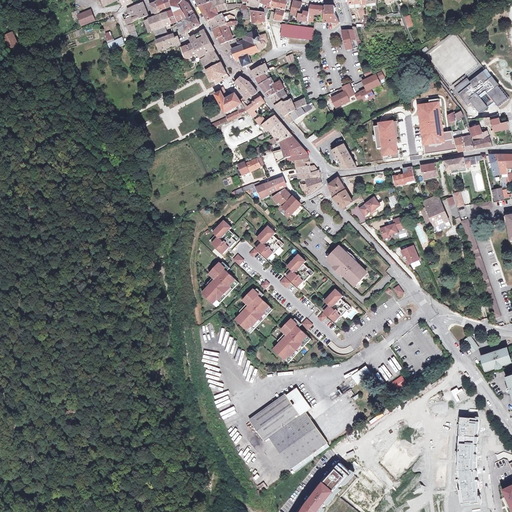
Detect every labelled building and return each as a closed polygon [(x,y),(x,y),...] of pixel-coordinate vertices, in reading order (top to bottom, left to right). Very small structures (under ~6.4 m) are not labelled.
[(148,16),(144,3),(145,2),(144,0),(128,8),(131,17),(125,20),(127,25),(134,21),(148,16)] [(160,11),(166,9),(162,0),(157,2),(160,11)] [(162,0),(166,9),(173,6),(170,0),(162,0)] [(174,10),(176,16),(184,12),(180,5),(183,0),(170,0),(173,6),(174,10)] [(184,12),(176,16),(178,22),(185,19),(195,14),(189,3),(184,0),(183,0),(180,5),(184,12)] [(208,21),(210,20),(222,14),(228,12),(227,5),(226,5),(224,0),(217,0),(212,1),(199,6),(208,21)] [(255,7),(255,11),(258,12),(260,8),(261,3),(261,0),(243,0),(243,1),(245,1),(245,0),(249,1),(248,5),(255,7)] [(279,8),(281,0),(274,0),(272,6),(278,8),(279,8)] [(288,0),(281,0),(279,8),(278,8),(277,12),(275,20),(289,23),(291,14),(292,13),(285,11),(288,0)] [(295,1),(292,13),(291,14),(300,16),(300,14),(303,3),(295,1)] [(156,13),(157,16),(161,15),(160,11),(157,2),(151,5),(153,11),(153,12),(154,13),(155,13),(156,13)] [(311,5),(310,13),(309,21),(314,22),(313,13),(321,14),(322,6),(311,5)] [(335,6),(325,6),(324,23),(340,23),(337,16),(336,12),(335,6)] [(243,21),(250,20),(249,10),(243,9),(241,9),(243,21)] [(79,15),(82,26),(96,21),(91,10),(79,15)] [(168,13),(172,24),(178,22),(176,16),(174,10),(168,13)] [(252,11),(253,23),(266,22),(265,13),(258,12),(255,11),(253,11),(252,11)] [(300,16),(299,20),(301,20),(303,21),(303,25),(308,25),(309,21),(310,13),(305,12),(304,15),(300,14),(300,16)] [(165,27),(172,24),(168,13),(161,15),(165,27)] [(224,17),(222,14),(210,20),(212,26),(214,30),(220,27),(233,22),(236,21),(235,17),(230,15),(224,17)] [(149,33),(153,31),(165,27),(161,15),(157,16),(150,19),(150,20),(145,21),(149,33)] [(187,31),(188,32),(189,32),(190,32),(191,31),(192,30),(201,25),(196,15),(185,20),(188,26),(189,27),(186,29),(186,30),(187,31)] [(404,17),(408,28),(413,26),(410,16),(404,17)] [(184,34),(188,32),(187,31),(186,30),(186,29),(189,27),(188,26),(185,20),(178,23),(183,36),(184,35),(184,34)] [(233,22),(220,27),(224,36),(219,38),(220,42),(219,42),(220,44),(220,45),(234,40),(229,27),(237,24),(236,21),(233,22)] [(133,40),(138,38),(136,30),(134,23),(128,26),(133,40)] [(169,36),(157,41),(156,41),(160,51),(181,44),(179,37),(183,36),(178,23),(177,23),(178,24),(174,25),(174,26),(171,27),(174,34),(169,36)] [(281,36),(312,40),(314,29),(283,25),(281,36)] [(165,27),(153,31),(157,41),(169,36),(165,27)] [(224,36),(220,27),(214,30),(217,39),(219,38),(224,36)] [(354,29),(349,30),(342,31),(346,50),(358,47),(357,41),(354,29)] [(232,49),(234,53),(235,57),(236,60),(240,58),(243,67),(252,64),(249,55),(260,52),(260,51),(265,48),(266,46),(266,45),(267,44),(266,43),(266,42),(268,41),(266,34),(260,36),(258,30),(243,36),(245,41),(238,43),(240,47),(232,49)] [(107,42),(113,41),(110,31),(105,33),(107,42)] [(191,43),(191,44),(193,43),(196,49),(211,42),(204,31),(191,38),(192,42),(191,43)] [(11,52),(21,47),(14,32),(3,38),(11,52)] [(110,50),(125,44),(122,37),(107,43),(110,50)] [(211,42),(196,49),(198,54),(200,57),(214,51),(215,50),(211,42)] [(191,44),(187,46),(191,57),(198,54),(196,49),(193,43),(191,44)] [(191,57),(187,46),(182,48),(186,59),(190,58),(191,57)] [(214,51),(200,57),(204,65),(219,58),(214,51)] [(295,61),(293,54),(287,57),(289,64),(295,61)] [(227,74),(222,63),(207,70),(212,81),(216,80),(217,82),(222,80),(221,77),(227,74)] [(251,72),(256,79),(268,72),(276,69),(275,67),(268,69),(266,64),(251,72)] [(371,71),(364,75),(365,79),(361,81),(365,89),(355,94),(355,95),(357,100),(363,98),(364,101),(375,97),(372,89),(381,85),(379,81),(385,78),(382,70),(373,75),(371,71)] [(460,93),(459,94),(468,105),(471,102),(480,113),(494,102),(498,107),(508,99),(498,86),(499,85),(492,76),(489,79),(483,71),(470,82),(467,78),(455,87),(460,93)] [(260,84),(271,78),(268,72),(256,79),(260,84)] [(236,83),(242,89),(250,82),(241,78),(236,83)] [(274,84),(271,78),(260,84),(266,93),(272,89),(270,85),(271,85),(274,84)] [(280,81),(272,86),(277,93),(284,89),(280,81)] [(246,100),(248,99),(252,95),(253,96),(258,93),(250,83),(250,82),(242,89),(240,91),(246,100)] [(340,93),(330,98),(336,109),(350,101),(349,98),(355,95),(355,94),(349,83),(341,87),(342,89),(339,90),(340,93)] [(269,97),(277,93),(272,86),(271,85),(270,85),(272,89),(266,93),(269,97)] [(273,102),(286,95),(284,89),(277,93),(269,97),(273,102)] [(228,98),(225,90),(219,93),(216,94),(226,113),(237,107),(239,112),(241,116),(249,112),(246,108),(242,103),(236,94),(228,98)] [(276,106),(289,100),(286,95),(273,102),(276,106)] [(441,97),(417,101),(424,143),(448,139),(441,97)] [(261,98),(254,103),(257,108),(265,103),(261,98)] [(292,98),(289,100),(276,106),(285,117),(297,110),(294,104),(292,98)] [(246,108),(252,104),(248,99),(246,100),(242,103),(246,108)] [(300,101),(294,104),(297,110),(302,107),(300,101)] [(250,114),(254,111),(257,108),(254,103),(252,104),(246,108),(249,112),(250,114)] [(309,104),(307,105),(302,107),(297,110),(285,117),(291,124),(312,109),(309,104)] [(227,118),(214,124),(215,127),(241,116),(239,112),(227,117),(227,118)] [(485,119),(486,124),(486,125),(492,124),(494,130),(494,132),(510,129),(509,122),(501,123),(499,115),(489,118),(490,119),(485,119)] [(255,120),(260,127),(266,122),(262,116),(255,120)] [(274,145),(281,141),(292,136),(288,131),(275,116),(266,122),(260,127),(265,138),(272,133),(275,138),(271,140),(274,145)] [(373,141),(376,141),(377,149),(381,148),(382,157),(398,154),(396,137),(398,136),(396,122),(393,122),(393,120),(377,122),(377,126),(373,126),(375,135),(373,135),(373,141)] [(318,138),(311,143),(315,148),(340,131),(337,126),(318,138)] [(471,129),(473,137),(482,134),(480,126),(471,129)] [(231,137),(236,146),(254,137),(250,128),(231,137)] [(482,134),(473,137),(475,142),(490,138),(488,132),(482,134)] [(311,143),(318,138),(316,133),(308,139),(311,143)] [(292,136),(281,141),(283,151),(274,153),(278,163),(279,162),(285,158),(292,156),(291,150),(301,147),(292,136)] [(471,136),(463,138),(466,151),(469,151),(471,150),(474,150),(471,136)] [(460,152),(463,152),(466,151),(463,138),(455,140),(459,153),(460,152)] [(493,147),(490,138),(475,142),(476,149),(493,147)] [(357,168),(344,143),(331,150),(342,170),(357,168)] [(308,154),(301,147),(291,150),(292,156),(294,163),(296,163),(297,168),(305,167),(310,166),(308,154)] [(250,162),(257,159),(261,157),(260,154),(258,155),(248,159),(250,162)] [(494,176),(500,175),(496,155),(493,155),(490,155),(494,176)] [(508,173),(507,167),(506,155),(501,155),(496,155),(500,175),(508,173)] [(470,158),(465,158),(464,158),(456,159),(444,162),(444,163),(445,163),(447,171),(452,170),(452,173),(467,171),(466,167),(471,167),(470,158)] [(261,167),(257,159),(250,162),(246,164),(245,162),(238,165),(243,175),(261,167)] [(436,164),(432,164),(429,165),(421,166),(425,180),(439,176),(436,164)] [(314,165),(310,166),(305,167),(308,176),(308,180),(321,178),(320,174),(319,170),(314,165)] [(305,167),(297,168),(298,178),(308,176),(305,167)] [(400,170),(394,171),(396,176),(393,177),(396,187),(416,183),(413,171),(405,174),(401,174),(400,170)] [(277,188),(286,184),(284,177),(265,185),(265,184),(260,186),(257,187),(263,199),(279,190),(277,188)] [(322,186),(322,182),(321,178),(308,180),(309,185),(302,186),(302,184),(299,185),(300,186),(305,195),(311,193),(322,186)] [(338,203),(340,205),(345,210),(355,204),(338,178),(329,185),(334,198),(338,203)] [(273,197),(278,204),(280,203),(282,206),(284,207),(293,197),(290,193),(286,189),(273,197)] [(502,189),(493,191),(495,201),(504,199),(502,189)] [(456,204),(457,208),(465,207),(460,193),(453,195),(456,204)] [(423,201),(426,207),(441,201),(438,195),(423,201)] [(292,215),(301,205),(297,201),(293,197),(284,207),(287,210),(285,212),(289,216),(291,214),(292,215)] [(374,197),(359,208),(365,215),(370,211),(371,211),(371,212),(375,209),(380,205),(374,197)] [(451,226),(441,201),(426,207),(422,209),(428,223),(432,221),(438,232),(451,226)] [(475,212),(493,209),(491,201),(474,205),(475,212)] [(461,221),(457,208),(456,204),(450,205),(454,220),(456,224),(461,221)] [(395,224),(381,228),(384,238),(390,236),(389,235),(398,232),(397,230),(404,227),(401,217),(393,219),(395,224)] [(468,219),(461,221),(494,319),(501,317),(468,219)] [(218,237),(212,243),(223,254),(227,250),(225,249),(228,246),(230,248),(236,242),(232,238),(234,235),(229,230),(231,228),(224,221),(213,233),(215,235),(218,237)] [(268,226),(257,238),(260,240),(262,243),(257,249),(268,259),(273,253),(274,254),(280,247),(276,243),(279,241),(273,236),(276,233),(268,226)] [(215,235),(209,241),(212,243),(218,237),(215,235)] [(260,240),(254,246),(257,249),(262,243),(260,240)] [(413,245),(401,250),(403,255),(406,254),(409,263),(419,258),(413,245)] [(332,254),(328,259),(336,266),(334,268),(341,274),(343,272),(345,274),(344,275),(355,285),(359,282),(358,280),(362,275),(364,277),(367,273),(359,265),(359,264),(353,259),(348,255),(348,254),(345,251),(344,252),(339,247),(335,251),(332,254)] [(238,255),(233,260),(239,265),(244,261),(238,255)] [(299,255),(288,266),(290,269),(293,271),(287,277),(298,288),(304,282),(305,282),(311,276),(307,272),(309,269),(304,264),(306,261),(299,255)] [(225,268),(220,263),(209,275),(214,280),(202,294),(213,304),(217,300),(218,301),(224,296),(231,288),(230,287),(236,280),(224,269),(225,268)] [(290,269),(285,275),(287,277),(293,271),(290,269)] [(285,278),(281,283),(286,288),(291,284),(285,278)] [(236,280),(230,287),(231,288),(233,290),(239,283),(236,280)] [(399,286),(394,289),(399,296),(404,293),(399,286)] [(231,288),(224,296),(226,297),(233,290),(231,288)] [(254,289),(243,301),(248,306),(236,320),(247,331),(251,327),(252,328),(258,322),(265,314),(264,313),(270,307),(258,296),(259,295),(254,289)] [(336,290),(325,301),(327,304),(330,306),(324,312),(335,322),(341,316),(342,317),(348,311),(344,307),(346,304),(341,299),(343,296),(336,290)] [(217,300),(213,304),(216,307),(226,297),(224,296),(218,301),(217,300)] [(330,306),(327,304),(322,310),(324,312),(330,306)] [(264,313),(265,314),(267,316),(273,310),(270,307),(264,313)] [(265,314),(258,322),(260,324),(267,316),(265,314)] [(292,319),(281,331),(287,336),(274,350),(285,361),(289,357),(291,358),(296,352),(303,344),(302,343),(308,337),(296,326),(298,325),(292,319)] [(307,320),(302,324),(308,330),(313,325),(307,320)] [(251,327),(247,331),(250,334),(260,324),(258,322),(252,328),(251,327)] [(479,348),(470,336),(465,340),(473,352),(479,348)] [(308,337),(302,343),(303,344),(305,346),(311,340),(308,337)] [(303,344),(296,352),(298,354),(305,346),(303,344)] [(482,357),(485,368),(488,367),(489,370),(497,367),(509,364),(508,360),(511,359),(508,348),(501,351),(500,349),(497,350),(498,352),(492,354),(491,351),(488,353),(488,355),(482,357)] [(289,357),(285,361),(289,364),(298,354),(296,352),(291,358),(289,357)] [(366,366),(352,376),(358,384),(372,374),(366,366)] [(401,376),(395,381),(400,387),(406,383),(401,376)] [(292,469),(328,443),(306,412),(312,408),(299,390),(295,390),(250,421),(265,441),(267,440),(270,438),(292,469)] [(478,429),(484,439),(493,433),(487,423),(478,429)] [(267,440),(289,471),(292,469),(270,438),(267,440)] [(354,470),(359,465),(354,461),(350,466),(354,470)] [(332,467),(318,483),(331,491),(343,476),(332,467)] [(351,485),(357,478),(354,475),(348,482),(351,485)] [(262,491),(269,486),(265,481),(258,486),(262,491)] [(318,483),(303,505),(313,511),(316,511),(331,491),(318,483)] [(511,511),(511,484),(501,490),(511,511)] [(341,505),(347,511),(351,507),(345,501),(341,505)]
